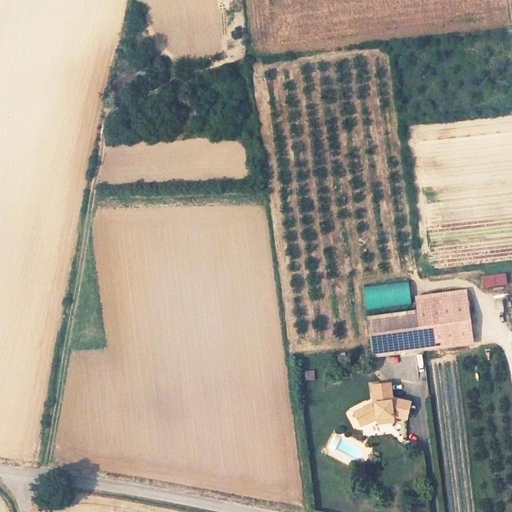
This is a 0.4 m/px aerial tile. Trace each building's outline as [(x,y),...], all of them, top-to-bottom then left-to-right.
[(505,274),(482,278),(483,288),(507,284),(505,274)] [(412,305),(409,280),(361,285),(364,310),(412,305)] [(373,357),(473,343),(466,290),(417,296),(419,310),(368,316),(373,357)] [(417,355),(419,367),(425,366),(423,354),(417,355)] [(305,371),(306,380),(316,379),(316,370),(305,371)] [(361,430),(376,422),(378,422),(389,419),(394,418),(406,421),(410,404),(390,399),(390,386),(372,389),(375,407),(354,418),(361,430)] [(395,424),(395,419),(394,418),(389,419),(378,422),(376,422),(378,427),(395,424)]
